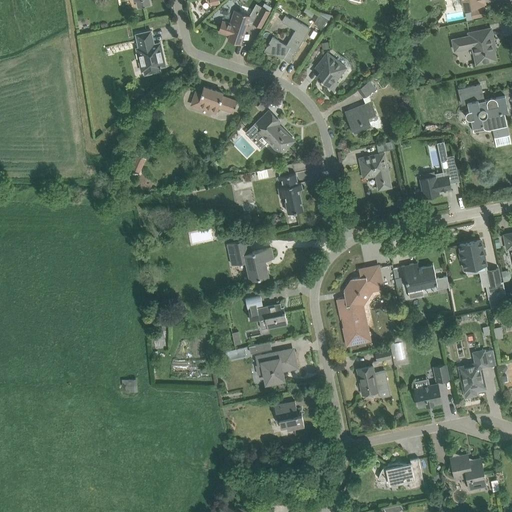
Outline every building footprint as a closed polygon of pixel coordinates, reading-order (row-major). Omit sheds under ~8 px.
[(462,0),(464,9),(484,5),(484,4),(486,3),(485,0),(462,0)] [(270,11),(269,11),(272,7),(264,3),(253,23),(261,27),(270,11)] [(472,19),(485,16),(483,7),(470,10),(472,19)] [(241,43),(247,25),(250,15),(237,11),(233,24),(223,20),(219,31),(229,35),(228,39),(241,43)] [(331,20),(320,13),(314,22),(325,30),(331,20)] [(285,56),(291,60),(310,28),(292,17),(291,18),(286,15),(282,21),(296,29),(287,45),(273,36),(264,50),(284,58),(285,56)] [(491,28),(481,30),(469,32),(469,35),(453,39),(455,50),(473,46),(477,63),(496,59),(493,43),(494,43),(491,28)] [(136,48),(139,58),(141,72),(144,71),(145,74),(161,71),(160,67),(166,66),(161,45),(155,46),(151,30),(136,34),(139,47),(136,48)] [(317,76),(328,85),(334,76),(337,79),(343,71),(346,67),(327,52),(320,61),(325,65),(317,76)] [(376,88),(370,79),(357,89),(363,97),(376,88)] [(468,103),(469,110),(468,111),(466,112),(466,114),(466,116),(466,117),(468,119),(469,119),(470,119),(471,119),(474,131),(492,127),(497,147),(511,143),(505,111),(508,110),(505,95),(484,100),(481,83),(458,88),(461,105),(468,103)] [(204,86),(201,93),(196,92),(192,104),(217,112),(218,107),(234,112),(237,101),(222,96),(223,93),(204,86)] [(352,117),(348,119),(355,134),(373,127),(369,116),(376,113),(371,101),(349,110),(352,117)] [(287,147),(294,140),(276,121),(278,119),(269,110),(257,122),(262,127),(259,131),(279,152),(286,145),(287,147)] [(376,144),(378,152),(394,148),(392,140),(376,144)] [(379,189),(392,187),(385,152),(359,158),(364,177),(376,175),(379,189)] [(137,154),(130,169),(140,173),(146,158),(137,154)] [(448,175),(449,175),(458,173),(454,154),(447,156),(446,156),(449,170),(447,170),(448,175)] [(303,209),(299,189),(296,172),(289,174),(287,164),(277,166),(279,175),(277,176),(278,180),(281,179),(283,186),(278,187),(280,197),(285,196),(287,205),(288,212),(303,209)] [(451,188),(450,183),(448,175),(436,177),(436,175),(420,178),(422,188),(420,192),(424,195),(424,196),(439,193),(439,190),(451,188)] [(244,224),(227,228),(229,236),(246,232),(244,224)] [(249,239),(228,243),(232,264),(246,261),(250,279),(269,275),(266,259),(274,258),(272,247),(252,251),(249,239)] [(465,269),(466,268),(467,273),(475,272),(474,267),(486,264),(481,239),(460,244),(462,253),(460,253),(461,259),(463,259),(465,269)] [(446,276),(436,278),(433,264),(419,267),(419,265),(414,266),(414,263),(403,265),(410,298),(424,294),(423,287),(436,284),(436,288),(448,285),(446,276)] [(368,330),(360,292),(375,289),(383,287),(378,265),(359,269),(361,276),(353,278),(344,291),(346,299),(339,300),(342,318),(343,326),(344,326),(348,344),(367,340),(365,331),(368,330)] [(499,268),(487,270),(490,284),(502,282),(499,268)] [(257,308),(257,305),(263,304),(260,291),(245,294),(248,307),(250,307),(251,309),(248,310),(250,319),(259,317),(265,316),(268,327),(288,323),(285,311),(283,312),(281,303),(257,308)] [(493,316),(501,322),(506,314),(498,309),(493,316)] [(264,350),(262,343),(249,346),(251,353),(264,350)] [(293,349),(283,351),(256,356),(258,365),(263,363),(267,382),(284,378),(282,369),(297,366),(293,349)] [(378,360),(379,359),(391,357),(390,349),(376,352),(378,360)] [(459,367),(464,386),(466,396),(477,394),(476,389),(485,387),(482,371),(482,370),(481,366),(488,365),(486,355),(484,349),(473,351),(475,363),(459,367)] [(446,363),(434,366),(437,381),(449,378),(446,363)] [(362,394),(377,391),(379,390),(379,389),(389,387),(385,369),(374,371),(373,365),(357,368),(362,394)] [(122,378),(123,390),(137,390),(136,377),(122,378)] [(416,394),(415,394),(416,400),(417,400),(418,405),(427,404),(442,401),(440,392),(438,383),(415,388),(416,394)] [(295,400),(285,402),(274,404),(277,418),(279,418),(281,426),(287,425),(288,430),(295,428),(294,427),(305,424),(302,412),(298,413),(295,400)] [(454,451),(448,469),(453,471),(455,478),(467,476),(469,488),(487,485),(483,467),(485,462),(475,459),(469,460),(469,456),(454,451)] [(379,478),(388,479),(389,484),(402,481),(409,482),(410,487),(424,484),(419,457),(410,459),(411,463),(409,464),(407,463),(402,463),(396,462),(390,463),(382,469),(379,478)] [(491,480),(492,485),(493,491),(500,490),(499,484),(498,479),(491,480)]
